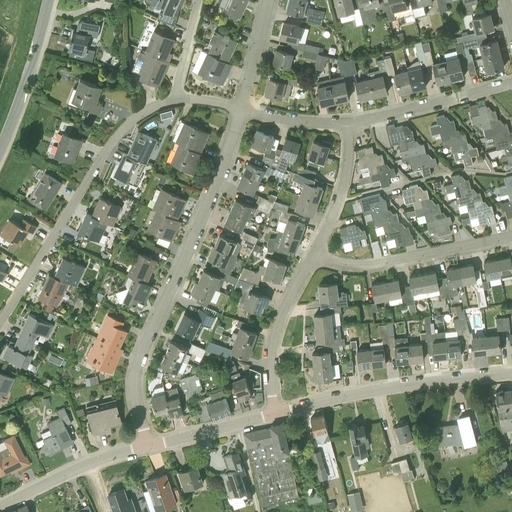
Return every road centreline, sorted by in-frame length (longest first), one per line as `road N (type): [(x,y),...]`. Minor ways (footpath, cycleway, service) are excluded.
road 1 (residential): [(147,445),(135,370),(240,109)]
road 2 (residential): [(0,321),(114,136),(146,110),(176,100)]
road 3 (tertiary): [(276,413),(511,374)]
road 4 (residential): [(314,251),(367,264),(511,236)]
road 5 (residential): [(276,413),(274,333),(314,251)]
road 6 (residential): [(511,83),(347,122)]
road 7 (tertiary): [(0,506),(91,461),(147,445)]
road 8 (tertiary): [(0,150),(48,0)]
road 9 (residential): [(314,251),(344,182),(347,122)]
road 10 (tertiary): [(147,445),(276,413)]
